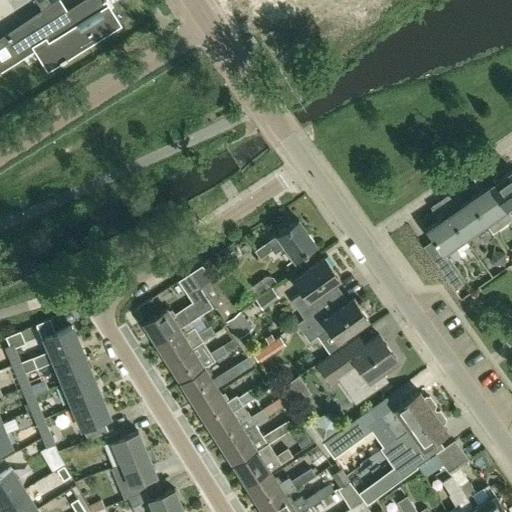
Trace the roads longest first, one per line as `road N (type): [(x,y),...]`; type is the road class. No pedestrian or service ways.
road 1 (residential): [(231,511),(105,307),(109,296),(308,164)]
road 2 (residential): [(511,453),(308,164)]
road 3 (residential): [(211,23),(0,154)]
road 4 (residential): [(308,164),(211,23)]
